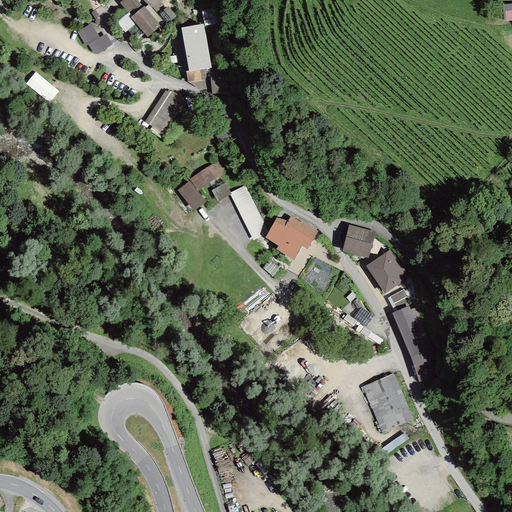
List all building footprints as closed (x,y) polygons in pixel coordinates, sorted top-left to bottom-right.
[(163,0),(162,0),(121,0),(114,5),(122,16),(111,24),(124,41),(129,37),(134,45),(161,25),(150,10),(163,0)] [(511,19),(511,3),(503,4),(504,20),(511,19)] [(113,42),(94,11),(88,15),(93,23),(88,27),(102,49),(113,42)] [(218,14),(202,15),(203,29),(219,28),(218,14)] [(203,29),(178,32),(187,84),(190,89),(209,92),(209,96),(233,96),(233,74),(210,74),(203,29)] [(183,103),(165,91),(142,123),(159,136),(183,103)] [(213,166),(188,181),(194,191),(219,177),(213,166)] [(201,201),(186,182),(174,192),(189,211),(201,201)] [(229,195),(224,185),(209,192),(213,203),(229,195)] [(245,188),(229,195),(250,241),(264,236),(260,232),(263,225),(245,188)] [(284,223),(277,220),(264,236),(263,241),(291,258),(302,237),(308,240),(313,231),(287,218),(284,223)] [(372,238),(346,229),(339,249),(365,258),(372,238)] [(389,253),(365,267),(382,295),(406,280),(389,253)] [(405,293),(389,299),(393,308),(409,301),(405,293)] [(413,307),(391,316),(418,382),(433,376),(424,355),(435,351),(427,330),(419,333),(412,318),(417,316),(413,307)] [(370,317),(359,309),(352,321),(364,328),(370,317)] [(411,422),(392,376),(360,389),(379,435),(411,422)]
